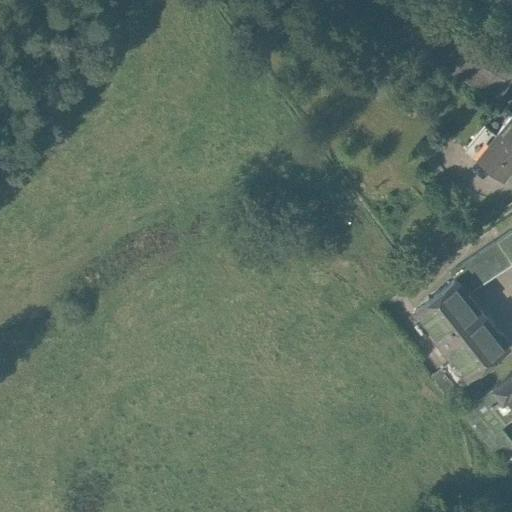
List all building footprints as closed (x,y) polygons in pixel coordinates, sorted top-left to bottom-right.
[(447,65),(465,34),(406,0),(359,0),(353,10),(447,65)] [(511,74),(511,55),(468,29),(465,34),(447,65),(499,96),(511,74)] [(511,117),(498,134),(511,145),(511,117)] [(505,186),(511,177),(511,145),(498,134),(495,138),(486,132),(467,156),(505,186)] [(511,235),(450,278),(456,286),(467,300),(511,269),(511,235)] [(467,300),(456,286),(416,317),(467,383),(508,352),(505,348),(505,344),(502,340),(499,340),(467,300)] [(511,378),(491,395),(505,412),(508,409),(511,414),(511,378)]
